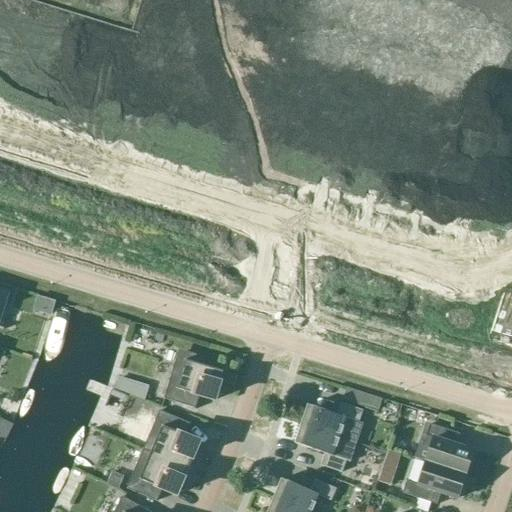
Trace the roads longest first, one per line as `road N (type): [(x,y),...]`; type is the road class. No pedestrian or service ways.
road 1 (residential): [(0,134),(281,223)]
road 2 (unclassified): [(272,343),(0,256)]
road 3 (unclassified): [(511,412),(272,343)]
road 4 (residential): [(281,223),(450,276),(511,264)]
road 5 (residential): [(201,511),(272,343)]
road 6 (residential): [(281,223),(272,343)]
